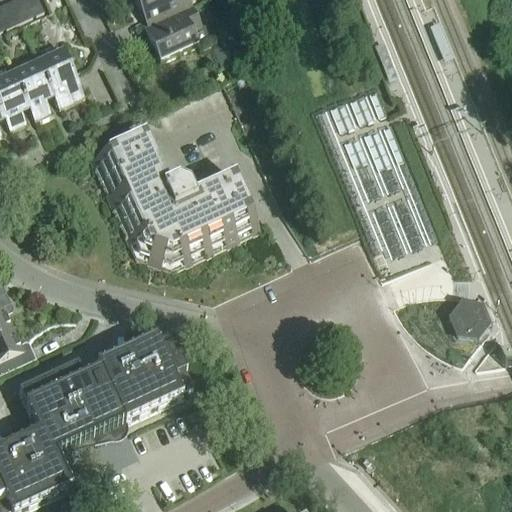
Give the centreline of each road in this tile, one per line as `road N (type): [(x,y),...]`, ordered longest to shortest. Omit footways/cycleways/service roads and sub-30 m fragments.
road 1 (residential): [(261,343),(74,297),(0,257)]
road 2 (residential): [(310,423),(386,393),(373,329),(324,311),(261,343)]
road 3 (residential): [(136,109),(79,0)]
